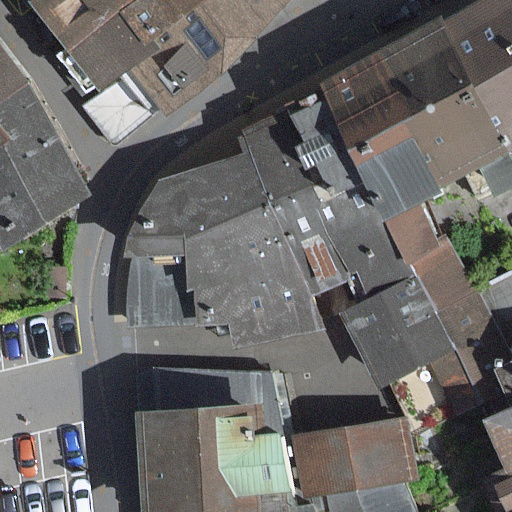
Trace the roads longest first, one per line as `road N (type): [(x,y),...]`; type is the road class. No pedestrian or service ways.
road 1 (residential): [(120,511),(92,283),(98,236),(122,181)]
road 2 (residential): [(122,181),(184,122),(367,0)]
road 3 (residential): [(0,19),(122,181)]
